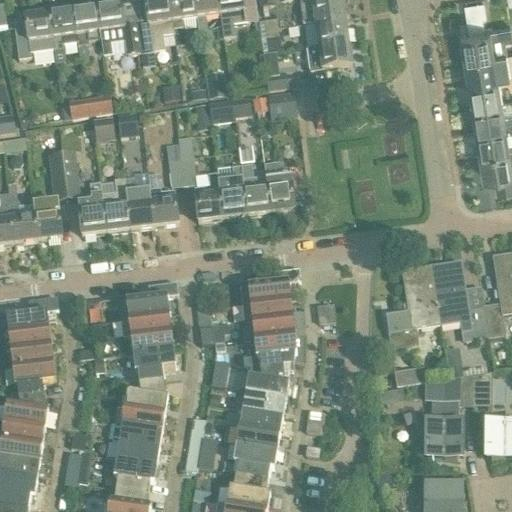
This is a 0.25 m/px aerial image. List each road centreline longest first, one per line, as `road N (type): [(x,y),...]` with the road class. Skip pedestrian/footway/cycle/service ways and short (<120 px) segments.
road 1 (residential): [(343,511),(370,249)]
road 2 (residential): [(309,257),(312,350),(285,511)]
road 3 (residential): [(172,511),(192,369),(182,268)]
road 4 (residential): [(451,231),(409,0)]
road 5 (residential): [(55,511),(72,380),(61,282)]
road 6 (residential): [(182,268),(309,257)]
road 7 (residential): [(61,282),(182,268)]
